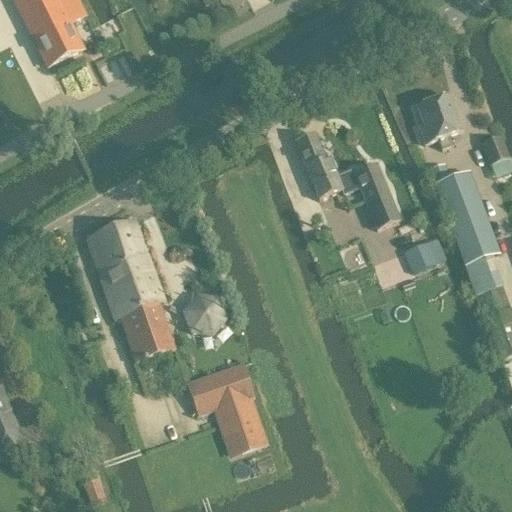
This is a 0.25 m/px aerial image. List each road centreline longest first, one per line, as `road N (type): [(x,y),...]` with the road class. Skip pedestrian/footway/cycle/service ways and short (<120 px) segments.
road 1 (tertiary): [(0,270),(479,0)]
road 2 (unclassified): [(0,162),(61,122),(301,0)]
